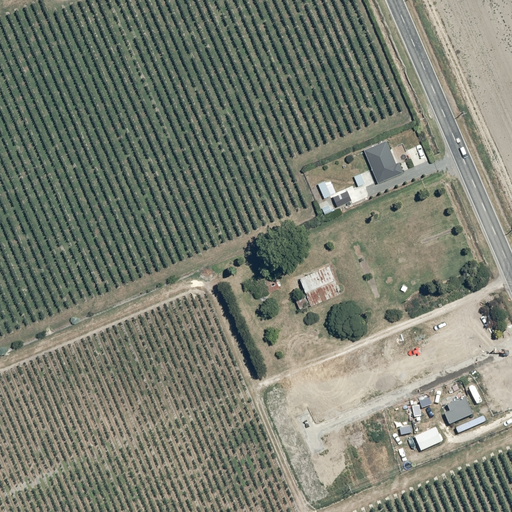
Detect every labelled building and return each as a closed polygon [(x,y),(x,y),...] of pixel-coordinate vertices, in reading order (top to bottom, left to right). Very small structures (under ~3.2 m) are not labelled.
[(401,171),(386,139),(363,149),(378,182),(401,171)] [(370,196),(366,185),(350,191),(355,202),(370,196)] [(340,293),(329,265),(299,277),(305,294),(295,298),(299,309),(340,293)] [(471,413),(464,396),(441,405),(448,423),(471,413)] [(442,440),(435,426),(414,435),(420,450),(442,440)]
